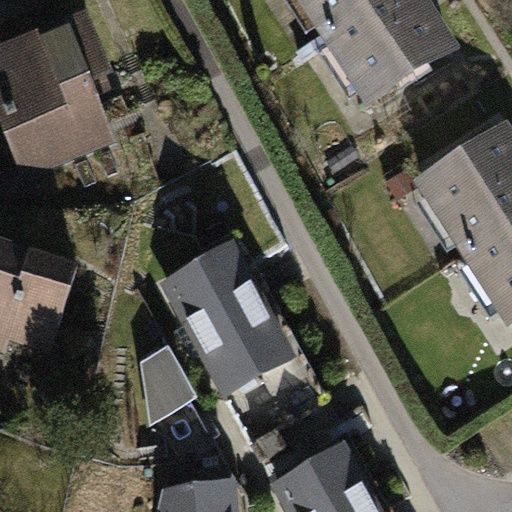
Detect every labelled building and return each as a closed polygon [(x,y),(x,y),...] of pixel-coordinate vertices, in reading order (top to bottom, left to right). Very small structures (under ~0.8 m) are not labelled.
[(296,0),(374,115),(467,58),(429,0),(296,0)] [(88,17),(0,53),(0,122),(21,171),(0,179),(0,204),(1,206),(41,192),(36,177),(120,147),(97,89),(113,81),(88,17)] [(511,128),(419,191),(511,333),(511,128)] [(238,240),(156,284),(245,451),(332,410),(238,240)] [(85,272),(0,246),(0,355),(10,358),(13,347),(54,360),(85,272)] [(171,354),(144,368),(150,429),(199,404),(171,354)] [(390,511),(350,437),(264,478),(283,511),(390,511)] [(244,511),(243,488),(167,493),(160,511),(244,511)]
